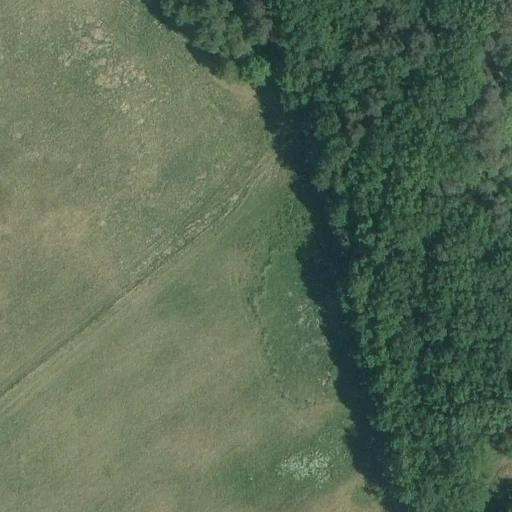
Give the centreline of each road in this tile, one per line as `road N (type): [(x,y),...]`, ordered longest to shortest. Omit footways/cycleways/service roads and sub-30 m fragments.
road 1 (track): [(287,128),(330,193),(364,389),(410,511)]
road 2 (track): [(173,0),(287,128)]
road 3 (track): [(287,128),(275,78),(276,0)]
